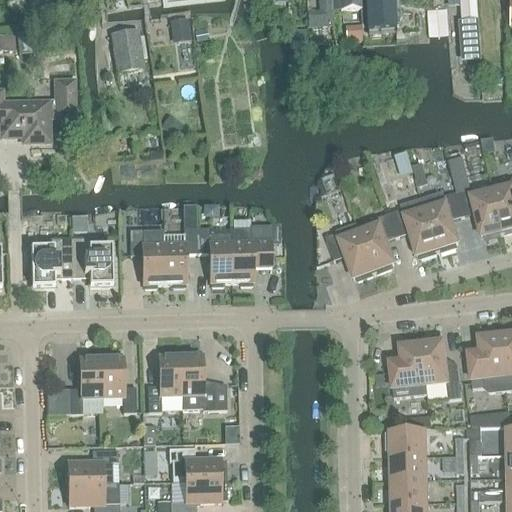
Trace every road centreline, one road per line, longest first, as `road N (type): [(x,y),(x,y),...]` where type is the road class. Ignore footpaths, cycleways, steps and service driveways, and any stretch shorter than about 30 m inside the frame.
road 1 (residential): [(30,328),(252,320)]
road 2 (residential): [(258,511),(252,320)]
road 3 (residential): [(356,511),(352,321)]
road 4 (residential): [(34,511),(30,328)]
road 5 (residential): [(352,321),(412,289),(511,260)]
road 6 (residential): [(352,321),(511,302)]
